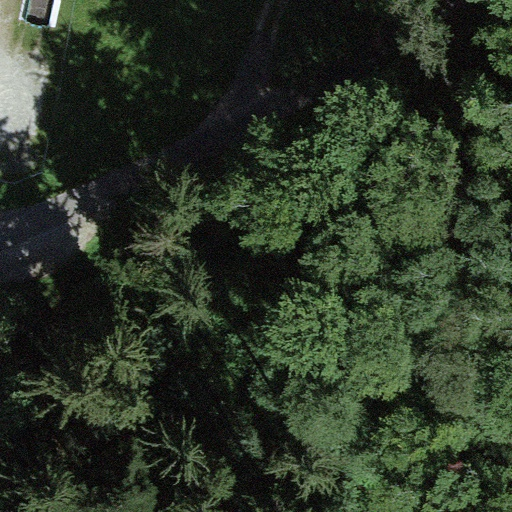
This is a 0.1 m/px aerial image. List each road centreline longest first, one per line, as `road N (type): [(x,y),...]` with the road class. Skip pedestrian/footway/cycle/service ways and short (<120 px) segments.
road 1 (unclassified): [(412,0),(242,119),(0,233)]
road 2 (track): [(242,119),(282,0)]
